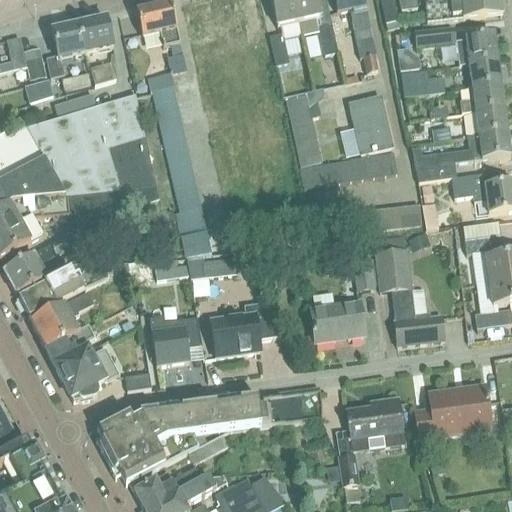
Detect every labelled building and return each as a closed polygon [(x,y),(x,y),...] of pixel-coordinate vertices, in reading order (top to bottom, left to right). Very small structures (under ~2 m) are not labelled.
[(244,20),(239,0),(210,0),(185,6),(193,40),(215,35),(213,25),(224,23),(225,25),(244,20)] [(292,0),(269,0),(277,32),(280,32),(281,38),(283,45),(301,41),(292,0)] [(314,0),(292,0),(301,41),(319,37),(317,31),(321,30),(319,23),(320,23),(316,5),(314,0)] [(331,0),(335,15),(336,18),(352,14),(352,18),(351,18),(353,27),(351,28),(358,64),(376,60),(362,0),(331,0)] [(399,31),(397,25),(393,6),(391,0),(381,0),(378,1),(380,9),(386,29),(387,35),(399,31)] [(417,15),(414,0),(396,0),(401,16),(417,15)] [(423,0),(426,28),(461,24),(460,12),(459,1),(458,0),(423,0)] [(460,12),(461,24),(462,26),(465,26),(502,21),(500,8),(499,0),(458,0),(459,1),(460,12)] [(170,79),(186,75),(176,34),(177,34),(171,9),(136,17),(140,36),(141,42),(159,38),(163,52),(170,51),(172,62),(166,64),(170,79)] [(79,30),(86,60),(113,54),(106,24),(79,30)] [(324,61),(338,58),(331,28),(321,30),(317,31),(319,37),(324,61)] [(46,64),(50,84),(64,80),(61,66),(86,60),(79,30),(52,36),(57,62),(46,64)] [(415,35),(413,35),(414,37),(415,52),(455,48),(454,34),(454,31),(415,35)] [(275,71),(288,68),(283,45),(281,38),(269,41),(275,71)] [(459,71),(468,70),(497,66),(494,41),(456,47),(459,71)] [(26,73),(24,60),(20,43),(6,46),(13,76),(26,73)] [(223,85),(216,52),(202,55),(207,75),(204,75),(208,91),(215,90),(214,87),(223,85)] [(406,55),(397,56),(400,76),(419,74),(418,64),(406,55)] [(40,57),(24,60),(26,73),(28,80),(44,76),(40,57)] [(362,64),(365,80),(378,75),(375,61),(362,64)] [(471,94),(500,90),(497,66),(468,70),(471,94)] [(94,90),(115,84),(111,68),(89,74),(94,90)] [(418,77),(402,79),(405,103),(421,101),(418,77)] [(173,92),(170,79),(148,84),(151,97),(173,92)] [(72,83),(61,85),(64,98),(75,95),(72,83)] [(49,86),(26,92),(30,109),(53,102),(49,86)] [(500,90),(471,94),(467,94),(468,106),(459,107),(461,120),(475,118),(504,113),(500,90)] [(176,104),(173,92),(151,97),(154,109),(176,104)] [(54,111),(58,124),(96,113),(92,99),(54,111)] [(286,105),(288,116),(309,111),(306,100),(286,105)] [(0,187),(43,165),(108,155),(144,143),(135,101),(96,113),(58,124),(25,133),(5,144),(3,139),(0,141),(0,187)] [(360,161),(372,158),(392,153),(379,103),(348,110),(353,130),(360,161)] [(178,116),(176,104),(154,109),(157,121),(178,116)] [(446,110),(428,112),(429,123),(448,120),(446,110)] [(291,127),(311,122),(309,111),(288,116),(291,127)] [(504,113),(475,118),(478,141),(507,137),(504,113)] [(181,128),(178,116),(157,121),(159,133),(181,128)] [(291,127),(293,138),(313,134),(311,122),(291,127)] [(258,133),(256,123),(247,124),(249,134),(258,133)] [(159,133),(162,145),(184,140),(181,128),(159,133)] [(449,133),(431,135),(433,147),(450,145),(449,133)] [(316,145),(313,134),(293,138),(295,150),(316,145)] [(510,161),(507,137),(478,141),(467,142),(469,156),(435,160),(436,171),(416,174),(418,188),(451,184),(455,184),(453,169),(481,165),(510,161)] [(187,152),(184,140),(162,145),(165,157),(187,152)] [(156,193),(144,143),(108,155),(43,165),(0,187),(0,213),(8,209),(10,208),(11,207),(46,204),(66,202),(156,193)] [(295,150),(298,161),(318,156),(316,145),(295,150)] [(168,169),(189,164),(187,152),(165,157),(168,169)] [(318,156),(298,161),(300,172),(321,167),(318,156)] [(382,160),(385,181),(397,179),(394,159),(382,160)] [(385,181),(382,160),(370,162),(373,183),(385,181)] [(359,164),(362,184),(373,183),(370,162),(359,164)] [(168,169),(170,181),(192,177),(189,164),(168,169)] [(347,166),(350,186),(362,184),(359,164),(347,166)] [(335,168),(338,188),(350,186),(347,166),(335,168)] [(324,170),(327,190),(338,188),(335,168),(324,170)] [(327,190),(324,170),(312,171),(315,192),(327,190)] [(315,192),(312,171),(300,173),(304,193),(315,192)] [(195,189),(192,177),(170,181),(173,194),(195,189)] [(473,208),(487,206),(489,220),(511,216),(511,188),(497,191),(496,179),(455,184),(451,184),(454,204),(473,202),(473,208)] [(176,206),(198,201),(195,189),(173,194),(176,206)] [(433,206),(431,190),(421,191),(424,208),(433,206)] [(70,221),(71,236),(105,224),(158,206),(156,193),(66,202),(46,204),(11,207),(10,208),(8,209),(0,213),(0,264),(14,257),(41,241),(31,223),(70,221)] [(176,206),(179,218),(201,213),(198,201),(176,206)] [(417,211),(406,212),(408,231),(419,230),(417,211)] [(396,233),(408,231),(406,212),(394,213),(396,233)] [(160,216),(165,229),(175,225),(170,213),(160,216)] [(201,213),(179,218),(176,218),(178,230),(203,224),(201,213)] [(382,214),(384,234),(396,233),(394,213),(382,214)] [(373,235),(384,234),(382,214),(371,216),(373,235)] [(359,217),(361,236),(373,235),(371,216),(359,217)] [(361,236),(359,217),(347,218),(349,238),(361,236)] [(349,238),(347,218),(336,219),(338,239),(349,238)] [(338,239),(336,219),(324,221),(326,240),(338,239)] [(467,224),(468,237),(504,234),(503,220),(467,224)] [(326,240),(324,221),(312,222),(314,241),(326,240)] [(203,224),(178,230),(181,243),(206,237),(203,224)] [(77,248),(71,236),(48,249),(49,251),(33,261),(3,278),(16,301),(41,287),(46,284),(38,271),(55,261),(77,248)] [(184,255),(187,254),(208,249),(209,249),(206,237),(181,243),(184,255)] [(431,250),(425,238),(407,245),(412,257),(431,250)] [(431,318),(414,320),(407,255),(405,256),(403,240),(380,243),(382,258),(374,259),(379,298),(391,297),(394,321),(397,352),(443,346),(440,322),(431,323),(431,318)] [(466,260),(482,258),(502,255),(500,241),(464,246),(466,260)] [(211,262),(208,249),(187,254),(189,264),(211,262)] [(511,260),(504,262),(485,264),(489,288),(511,284),(511,260)] [(358,296),(374,294),(370,261),(353,264),(358,296)] [(236,263),(202,267),(204,284),(237,280),(236,263)] [(46,284),(41,287),(43,291),(18,304),(28,324),(86,294),(106,284),(104,270),(66,273),(46,284)] [(164,273),(155,275),(156,286),(166,285),(164,273)] [(511,284),(489,288),(492,311),(511,308),(511,284)] [(79,338),(71,324),(78,320),(77,318),(93,310),(87,298),(71,306),(64,310),(30,328),(45,356),(79,338)] [(310,316),(315,349),(335,346),(334,343),(347,341),(347,345),(364,342),(359,308),(310,316)] [(278,343),(261,309),(244,312),(245,322),(210,327),(216,364),(260,357),(258,346),(278,343)] [(474,321),(476,335),(511,329),(510,316),(474,321)] [(164,322),(149,325),(156,372),(190,367),(188,354),(202,352),(197,324),(165,328),(164,322)] [(130,325),(121,330),(125,337),(134,332),(130,325)] [(45,356),(60,383),(90,367),(85,357),(89,355),(86,349),(94,344),(89,333),(79,338),(45,356)] [(103,360),(90,367),(60,383),(73,408),(91,404),(95,401),(95,396),(93,392),(114,381),(103,360)] [(127,397),(151,394),(149,379),(125,383),(127,397)] [(125,491),(186,458),(206,447),(203,441),(222,439),(227,436),(268,433),(323,425),(319,392),(318,393),(320,411),(272,418),(269,399),(268,399),(269,405),(257,407),(257,401),(139,417),(140,424),(132,428),(127,419),(96,435),(106,454),(101,457),(110,474),(115,471),(125,491)] [(415,419),(419,446),(450,441),(450,436),(489,431),(484,392),(483,393),(484,398),(457,401),(456,396),(429,400),(431,417),(415,419)] [(346,418),(349,437),(350,448),(351,447),(353,457),(403,450),(397,405),(371,409),(372,414),(346,418)] [(502,430),(511,429),(511,414),(501,416),(502,430)] [(0,452),(15,444),(0,418),(0,452)] [(228,450),(225,445),(222,439),(206,447),(186,458),(192,469),(228,450)] [(0,511),(64,511),(48,480),(44,473),(40,466),(37,460),(31,449),(21,454),(7,462),(0,465),(0,511)] [(337,462),(341,494),(359,491),(355,460),(337,462)] [(442,477),(438,462),(426,465),(431,480),(442,477)] [(196,473),(171,486),(167,478),(133,497),(141,511),(150,511),(202,484),(196,473)] [(202,484),(150,511),(205,511),(204,509),(198,511),(186,511),(227,488),(224,482),(202,484)] [(247,484),(234,492),(233,490),(214,501),(219,511),(282,511),(285,511),(264,485),(251,492),(247,484)]
